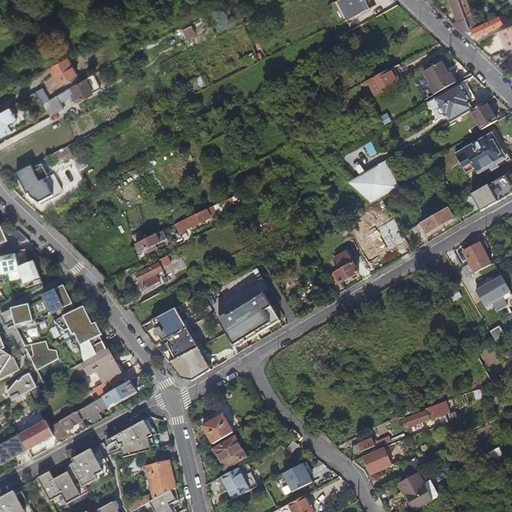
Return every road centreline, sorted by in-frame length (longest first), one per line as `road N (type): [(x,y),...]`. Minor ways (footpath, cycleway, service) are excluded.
road 1 (residential): [(247,359),(511,205)]
road 2 (residential): [(0,189),(70,257),(172,400)]
road 3 (residential): [(247,359),(287,418),(352,473),(373,511)]
road 4 (residential): [(409,0),(511,97)]
road 5 (residential): [(61,450),(157,398),(172,400)]
